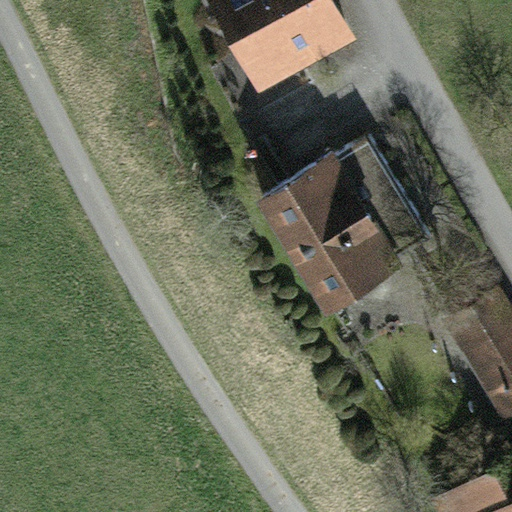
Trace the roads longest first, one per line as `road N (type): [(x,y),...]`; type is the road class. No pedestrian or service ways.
road 1 (track): [(274,511),(171,366),(0,55)]
road 2 (track): [(511,232),(391,0)]
